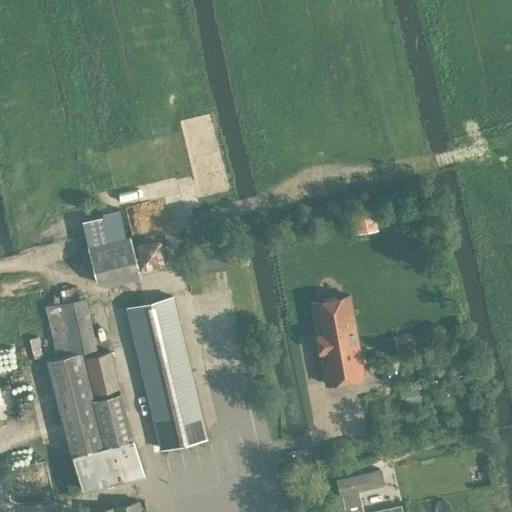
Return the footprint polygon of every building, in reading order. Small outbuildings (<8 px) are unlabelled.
[(132,233),(89,241),(97,279),(140,270),(132,233)] [(64,298),(47,303),(58,354),(48,356),(59,404),(73,450),(74,451),(84,485),(146,469),(135,434),(122,388),(93,395),(87,364),(94,392),(122,385),(113,347),(86,353),(85,348),(99,344),(87,292),(80,294),(78,283),(61,287),(64,298)] [(352,290),(311,298),(326,382),(367,374),(352,290)] [(175,291),(127,304),(161,447),(210,435),(175,291)] [(39,334),(31,336),(35,355),(44,353),(39,334)] [(419,383),(404,386),(407,402),(422,399),(419,383)] [(382,466),(338,476),(342,492),(343,492),(346,504),(341,505),(342,511),(365,511),(360,487),(385,481),(382,466)] [(144,511),(141,496),(92,508),(92,511),(144,511)]
